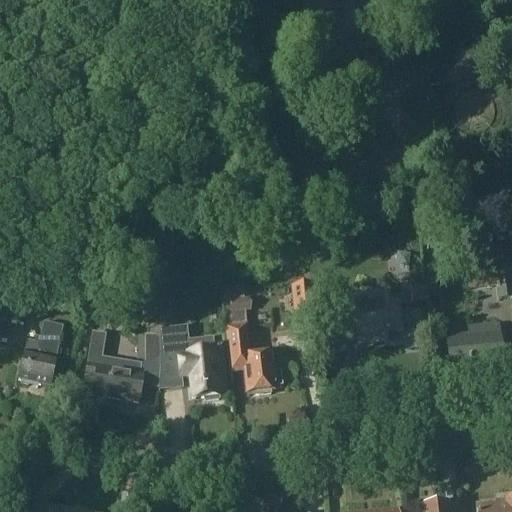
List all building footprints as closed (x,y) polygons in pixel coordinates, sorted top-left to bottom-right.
[(334,0),(302,0),(303,26),(338,25),(337,6),(335,6),(334,0)] [(314,41),(305,41),(305,62),(311,62),(330,62),(336,62),(335,40),(314,41)] [(431,60),(432,84),(454,84),(453,59),(431,60)] [(287,71),(278,70),(277,79),(285,81),(287,71)] [(252,201),(283,194),(294,191),(278,129),(237,138),(252,201)] [(511,268),(494,271),(495,289),(496,302),(511,300),(511,268)] [(330,285),(317,286),(319,308),(333,307),(330,285)] [(312,286),(290,288),(292,307),(293,320),(316,318),(314,305),(312,286)] [(164,292),(158,293),(159,307),(167,306),(166,293),(164,293),(164,292)] [(335,302),(336,312),(339,339),(355,337),(356,346),(386,343),(385,333),(400,331),(396,295),(337,302),(335,302)] [(0,307),(0,342),(6,344),(10,324),(22,327),(25,313),(0,307)] [(27,355),(23,354),(17,382),(19,383),(20,386),(27,387),(29,385),(49,389),(62,330),(43,326),(38,345),(30,343),(27,355)] [(245,326),(224,328),(226,344),(227,348),(226,348),(229,370),(241,369),(243,369),(246,396),(259,394),(259,397),(270,396),(270,393),(274,392),(274,390),(282,389),(280,374),(272,375),(270,357),(249,360),(248,359),(247,346),(245,326)] [(496,326),(468,329),(468,337),(445,339),(449,375),(501,370),(496,326)] [(169,331),(159,332),(161,367),(183,365),(185,380),(189,380),(191,401),(203,400),(203,403),(218,402),(217,399),(220,398),(217,372),(219,372),(217,356),(216,356),(216,355),(214,355),(194,357),(193,347),(187,348),(187,343),(185,329),(169,331)] [(142,376),(139,375),(141,367),(101,360),(105,337),(92,335),(83,384),(92,385),(91,397),(137,405),(142,376)] [(159,363),(158,338),(144,338),(144,363),(159,363)] [(505,506),(475,509),(475,511),(511,511),(511,500),(504,502),(505,506)] [(148,501),(138,506),(141,511),(151,511),(153,511),(148,501)] [(420,511),(447,511),(447,506),(436,507),(431,503),(427,503),(424,508),(420,508),(420,511)]
